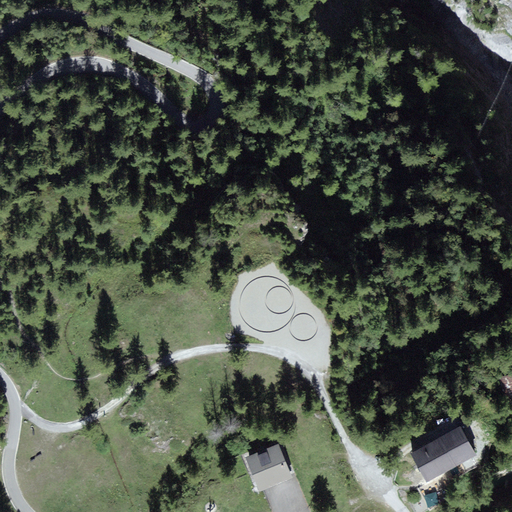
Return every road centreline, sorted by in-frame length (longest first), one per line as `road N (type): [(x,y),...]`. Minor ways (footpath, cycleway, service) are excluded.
road 1 (tertiary): [(0,108),(47,72),(91,63),(134,76),(189,123),(207,122),(218,106),(212,86),(191,70),(75,17),(37,16),(0,36)]
road 2 (track): [(385,490),(343,438),(308,370),(275,350),(228,346),(174,358),(74,426),(48,425),(14,402)]
road 3 (tertiary): [(27,511),(9,476),(15,410),(0,374)]
